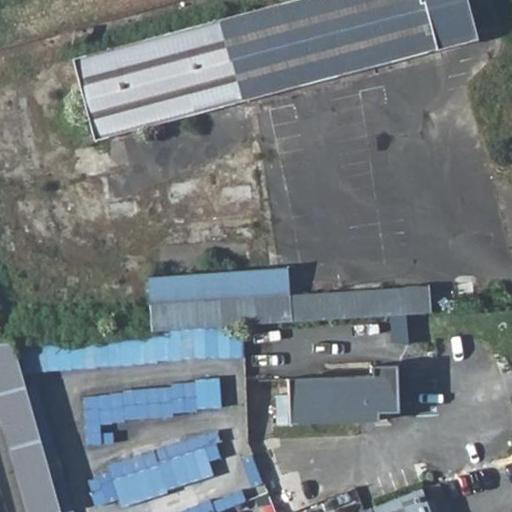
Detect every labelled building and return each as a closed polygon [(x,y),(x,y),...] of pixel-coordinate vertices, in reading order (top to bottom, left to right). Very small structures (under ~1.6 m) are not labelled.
[(293,0),(85,58),(108,137),(487,31),(478,0),(293,0)] [(237,165),(258,163),(255,142),(234,144),(237,165)] [(173,194),(199,191),(198,181),(171,184),(173,194)] [(293,268),(152,280),(157,335),(298,323),(295,297),(293,268)] [(135,300),(137,286),(118,283),(116,297),(135,300)] [(435,311),(433,285),(295,297),(298,323),(435,311)] [(65,511),(21,346),(0,350),(0,392),(31,511),(65,511)] [(287,381),(288,425),(358,422),(358,415),(397,413),(397,367),(369,368),(369,378),(287,381)] [(86,387),(89,442),(104,442),(103,416),(224,412),(223,382),(86,387)]
